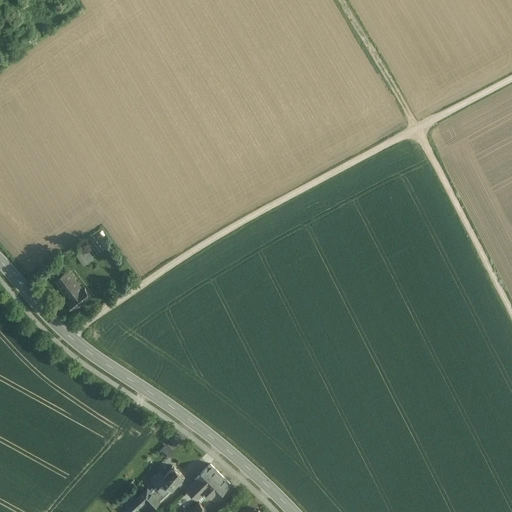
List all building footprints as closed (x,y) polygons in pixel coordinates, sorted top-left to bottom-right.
[(321,168),(392,131),(387,123),(316,159),(321,168)] [(278,181),(250,195),(254,203),(282,189),(278,181)] [(87,249),(77,255),(82,264),(83,266),(94,259),(87,249)] [(82,290),(67,270),(55,279),(71,299),(68,301),(74,309),(91,296),(85,288),(82,290)] [(166,442),(159,450),(167,457),(174,449),(166,442)] [(210,463),(195,479),(197,481),(189,488),(197,496),(221,474),(210,463)] [(172,465),(164,475),(160,471),(152,480),(159,487),(163,483),(171,489),(172,490),(185,476),(172,465)] [(221,474),(197,496),(202,500),(209,493),(215,499),(230,483),(221,474)] [(159,487),(156,491),(154,494),(160,500),(171,489),(163,483),(159,487)] [(154,494),(148,488),(140,495),(153,509),(161,501),(160,500),(154,494)] [(132,494),(123,502),(127,507),(132,503),(136,499),(132,494)] [(149,511),(153,509),(140,495),(136,499),(132,503),(140,511),(149,511)] [(199,502),(188,511),(187,511),(206,511),(207,511),(199,502)] [(140,511),(132,503),(127,507),(126,508),(130,511),(140,511)]
